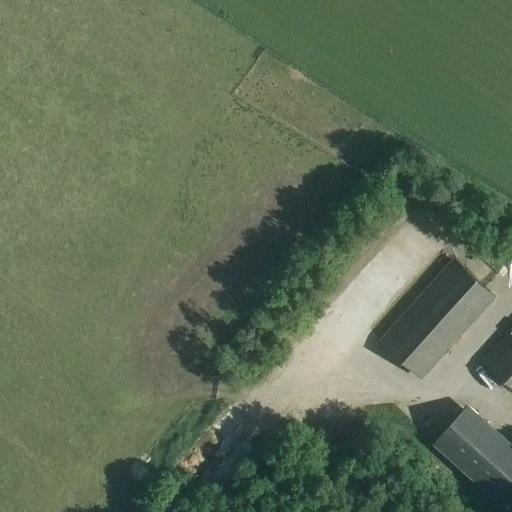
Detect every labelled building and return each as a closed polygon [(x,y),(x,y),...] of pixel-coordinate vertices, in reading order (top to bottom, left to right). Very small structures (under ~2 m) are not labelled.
[(422,378),(496,296),(454,258),(380,339),(422,378)] [(511,384),(511,328),(485,361),(511,384)] [(421,443),(494,511),(511,492),(511,458),(456,406),(421,443)] [(324,436),(336,424),(328,417),(317,429),(324,436)] [(201,426),(181,474),(214,488),(240,427),(227,421),(221,434),(201,426)]
